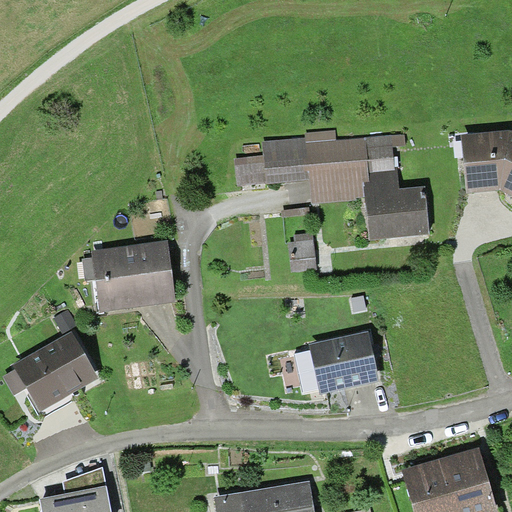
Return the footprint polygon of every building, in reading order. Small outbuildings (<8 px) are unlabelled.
[(308,138),(264,142),(265,154),(234,157),(237,185),(309,178),(311,204),(365,199),(369,240),(387,238),(431,234),(426,184),(400,187),(399,168),(395,168),(393,147),(407,146),(406,134),(336,141),(335,130),(307,133),(308,138)] [(511,130),(510,130),(461,135),(467,194),(500,191),(511,195),(511,130)] [(313,232),(294,235),(294,241),(288,242),(292,273),(318,269),(313,232)] [(119,248),(91,252),(92,259),(95,280),(100,311),(178,299),(168,240),(119,248)] [(86,281),(95,280),(92,259),(83,260),(86,281)] [(364,296),(351,298),(353,313),(367,310),(364,296)] [(72,331),(13,365),(15,369),(27,389),(39,411),(98,377),(88,359),(72,331)] [(367,332),(309,345),(311,351),(319,387),(321,393),(378,379),(372,353),(367,332)] [(319,387),(311,351),(296,354),(303,391),(319,387)] [(15,396),(27,389),(15,369),(3,376),(15,396)] [(497,511),(479,450),(403,473),(415,511),(497,511)] [(111,511),(103,466),(62,483),(64,493),(40,498),(42,511),(111,511)] [(314,511),(309,480),(214,496),(216,511),(314,511)]
